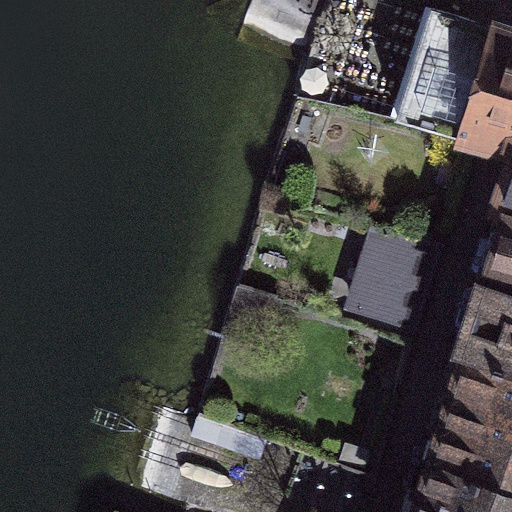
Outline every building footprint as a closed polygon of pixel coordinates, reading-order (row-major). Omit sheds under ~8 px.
[(511,34),(436,10),(401,117),(511,153),(511,168),(496,216),(511,220),(511,34)] [(511,221),(489,288),(511,294),(511,221)] [(384,232),(355,308),(410,329),(440,253),(384,232)] [(511,294),(489,288),(465,358),(511,373),(511,294)] [(511,373),(465,358),(434,460),(511,487),(511,373)] [(511,511),(511,487),(434,460),(417,511),(511,511)]
